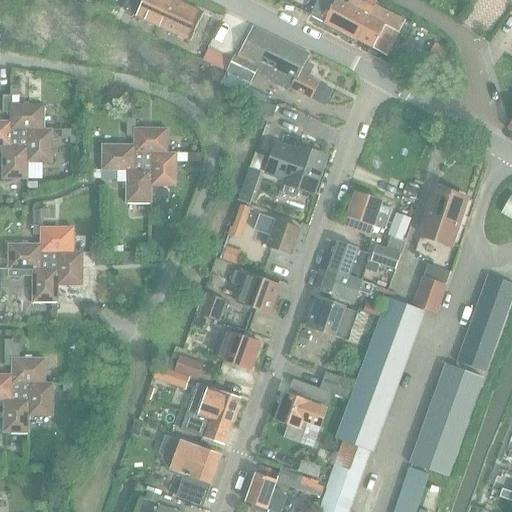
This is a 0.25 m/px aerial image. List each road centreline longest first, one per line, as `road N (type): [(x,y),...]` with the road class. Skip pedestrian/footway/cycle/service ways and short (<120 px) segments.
road 1 (residential): [(221,511),(380,77)]
road 2 (residential): [(489,142),(472,53),(440,21),(401,0)]
road 3 (residential): [(380,77),(233,0)]
road 4 (residential): [(489,142),(380,77)]
